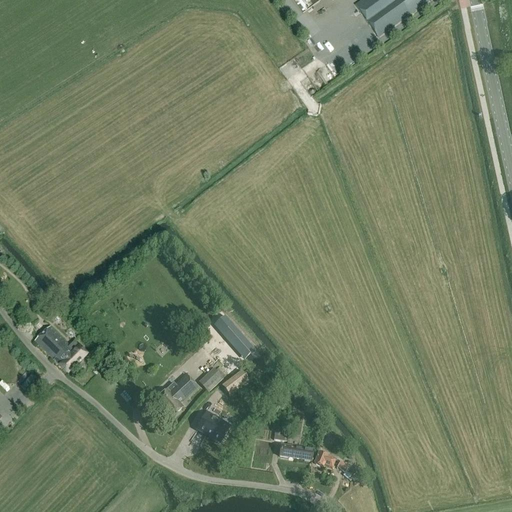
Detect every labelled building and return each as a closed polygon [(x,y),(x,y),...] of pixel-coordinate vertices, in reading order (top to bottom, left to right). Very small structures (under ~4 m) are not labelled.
[(362,0),(359,2),(369,17),(364,20),(377,39),(431,0),(362,0)] [(285,79),(300,69),(293,58),(278,68),(285,79)] [(310,81),(303,85),(307,93),(314,89),(310,81)] [(73,343),(69,347),(50,329),(34,343),(67,376),(86,356),(73,343)] [(222,379),(221,378),(225,374),(219,367),(215,370),(214,370),(199,383),(207,392),(222,379)] [(186,376),(175,386),(174,385),(155,402),(170,420),(183,409),(180,405),(198,388),(186,376)] [(13,387),(19,381),(15,377),(9,383),(10,383),(8,385),(12,388),(13,387)] [(207,414),(197,430),(210,437),(221,444),(222,441),(230,428),(207,414)] [(283,433),(284,430),(276,429),(274,441),(287,443),(289,434),(283,433)] [(280,458),(312,462),(313,452),(281,447),(280,458)] [(324,466),(332,469),(336,461),(319,454),(314,465),(323,469),(324,466)] [(350,483),(352,481),(354,483),(357,480),(360,477),(349,469),(342,462),(337,468),(344,475),(343,477),(350,483)]
